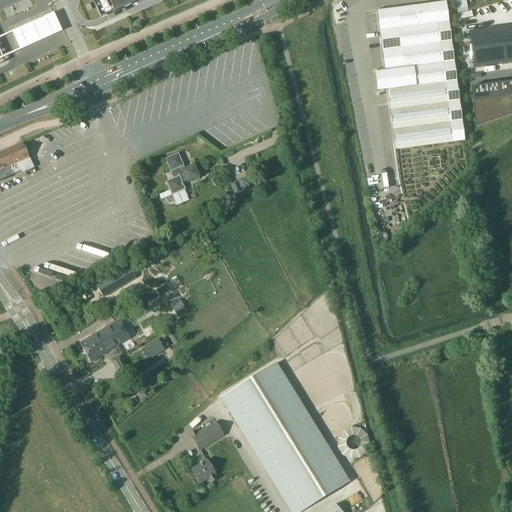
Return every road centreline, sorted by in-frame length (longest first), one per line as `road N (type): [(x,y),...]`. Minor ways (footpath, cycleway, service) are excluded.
road 1 (tertiary): [(141,511),(43,351)]
road 2 (tertiary): [(95,84),(225,27)]
